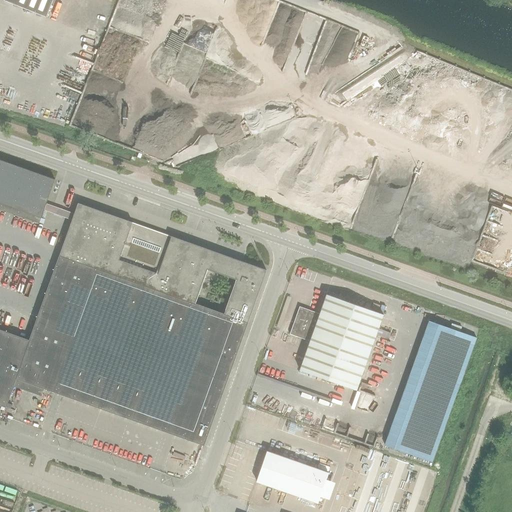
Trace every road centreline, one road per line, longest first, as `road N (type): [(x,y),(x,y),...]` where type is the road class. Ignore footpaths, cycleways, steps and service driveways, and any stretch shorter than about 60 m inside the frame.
road 1 (secondary): [(289,241),(0,139)]
road 2 (unclassified): [(197,504),(289,241)]
road 3 (secondary): [(511,321),(289,241)]
road 4 (unclassified): [(197,504),(0,433)]
road 5 (unknown): [(0,232),(41,256),(28,301),(0,297)]
